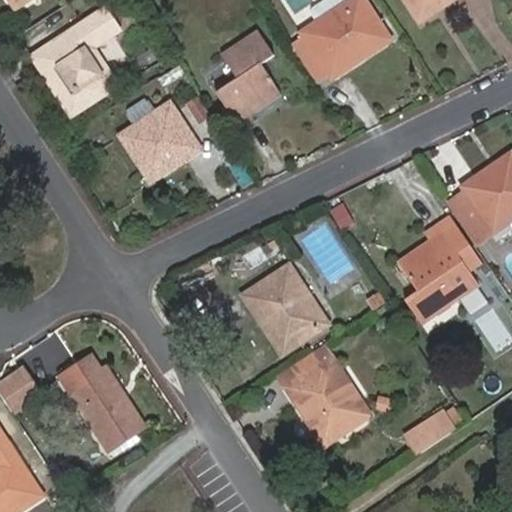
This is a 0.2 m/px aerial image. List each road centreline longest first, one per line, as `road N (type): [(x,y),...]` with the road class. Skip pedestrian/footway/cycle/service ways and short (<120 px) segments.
road 1 (residential): [(113,275),(511,88)]
road 2 (residential): [(267,511),(113,275)]
road 3 (residential): [(0,89),(113,275)]
road 4 (residential): [(113,275),(0,327)]
